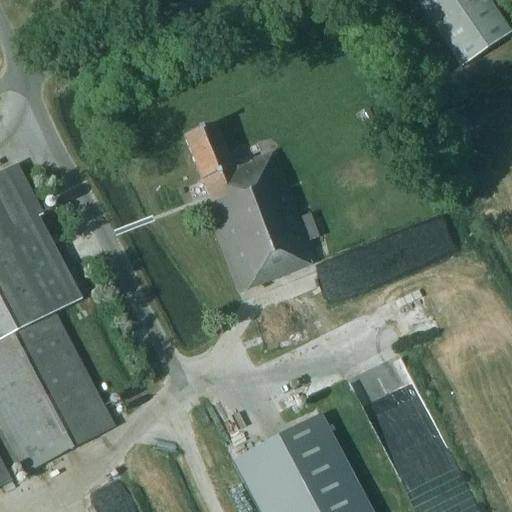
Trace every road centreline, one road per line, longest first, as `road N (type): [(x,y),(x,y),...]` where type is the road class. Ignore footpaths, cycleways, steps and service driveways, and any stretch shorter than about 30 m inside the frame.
road 1 (track): [(210,511),(164,416),(181,381),(27,83)]
road 2 (unclassified): [(27,83),(188,0)]
